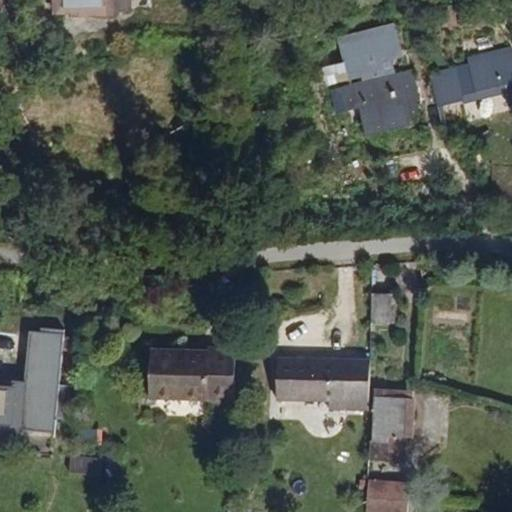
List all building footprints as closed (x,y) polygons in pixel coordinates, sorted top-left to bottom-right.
[(123,10),(122,0),(75,0),(78,11),(123,10)] [(137,10),(136,0),(122,0),(123,10),(137,10)] [(511,92),(511,47),(466,55),(466,61),(426,67),(428,102),(455,98),(455,93),(471,90),(473,99),(500,95),(511,92)] [(413,111),(407,92),(410,87),(406,71),(338,89),(341,104),(356,101),(360,115),(379,108),(382,116),(395,113),(398,116),(413,111)] [(511,106),(511,92),(500,95),(503,108),(511,106)] [(383,130),(382,116),(379,108),(360,115),(366,135),(383,130)] [(398,126),(398,116),(395,113),(382,116),(383,130),(398,126)] [(410,339),(408,309),(388,307),(389,340),(410,339)] [(85,423),(86,391),(74,390),(77,334),(53,332),(52,337),(41,336),(37,436),(72,439),(73,423),(85,423)] [(227,396),(229,351),(168,346),(167,394),(227,396)] [(364,425),(366,376),(292,372),(292,415),(339,416),(341,426),(364,425)] [(0,435),(28,437),(31,391),(0,388),(0,435)] [(430,442),(432,404),(398,402),(396,443),(430,442)] [(78,442),(101,443),(102,429),(79,428),(78,442)] [(98,475),(99,457),(70,456),(70,473),(98,475)] [(435,510),(435,498),(387,492),(387,506),(435,510)]
